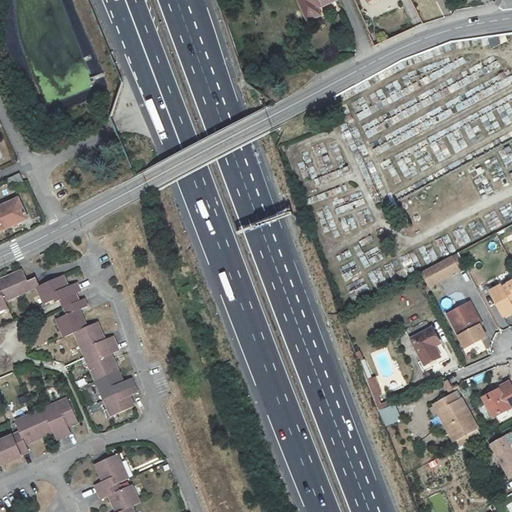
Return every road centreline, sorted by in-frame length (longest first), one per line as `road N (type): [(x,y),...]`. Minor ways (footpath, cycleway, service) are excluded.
road 1 (motorway): [(368,511),(176,0)]
road 2 (motorway): [(170,108),(327,511)]
road 3 (tertiary): [(61,228),(371,63)]
road 4 (residential): [(159,418),(98,257),(45,275)]
road 5 (tertiary): [(371,63),(452,29),(511,18)]
road 6 (motorway): [(116,0),(170,108)]
